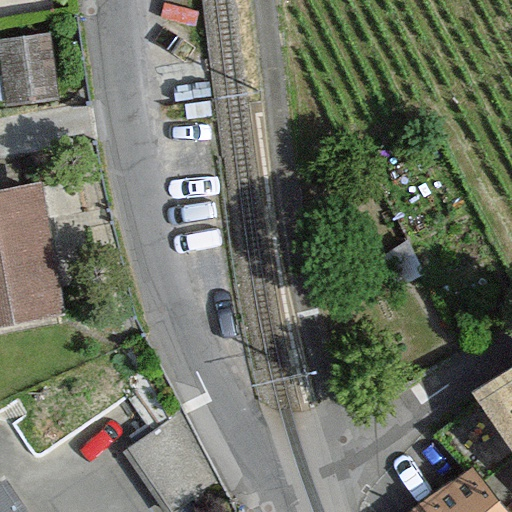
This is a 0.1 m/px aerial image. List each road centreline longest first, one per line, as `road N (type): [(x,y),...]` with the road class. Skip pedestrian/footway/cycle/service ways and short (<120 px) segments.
road 1 (residential): [(115,0),(142,234),(210,398),(281,487)]
road 2 (residential): [(281,487),(302,465),(511,348)]
